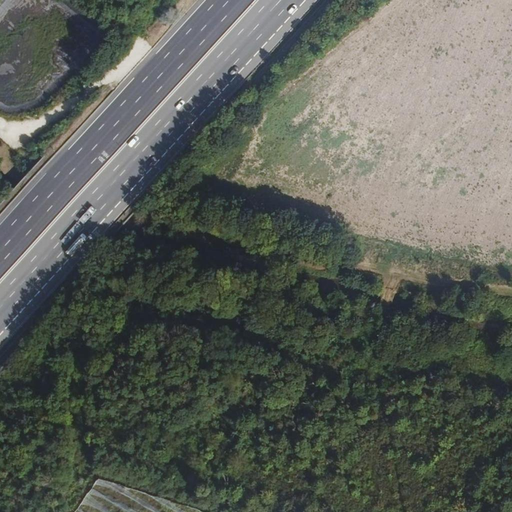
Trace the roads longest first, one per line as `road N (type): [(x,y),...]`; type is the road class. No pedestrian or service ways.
road 1 (motorway): [(0,313),(286,0)]
road 2 (motorway): [(229,0),(0,251)]
